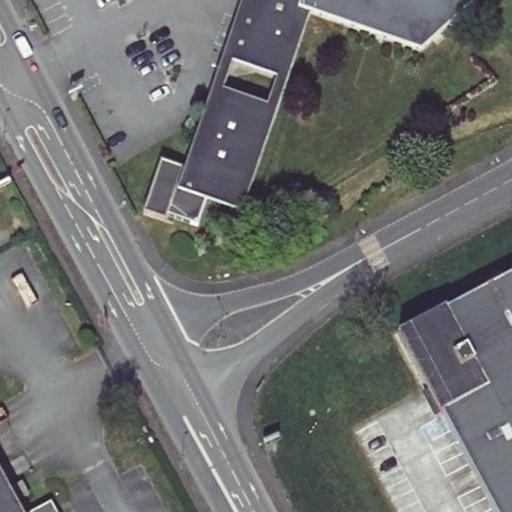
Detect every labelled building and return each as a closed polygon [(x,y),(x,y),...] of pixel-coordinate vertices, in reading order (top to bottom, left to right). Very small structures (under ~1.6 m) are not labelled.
[(233,56),(251,0),(240,0),(208,97),(186,163),(196,166),(218,98),(263,112),(234,200),(209,192),(204,204),(240,216),(309,13),(298,9),(276,71),(233,56)] [(251,0),(233,56),(276,71),(298,9),(309,13),(420,50),(474,0),(251,0)] [(196,166),(186,163),(183,172),(159,162),(142,212),(171,223),(172,218),(197,226),(204,204),(209,192),(234,200),(263,112),(218,98),(196,166)] [(490,511),(511,511),(511,274),(396,337),(422,386),(418,388),(430,412),(435,410),(490,511)] [(0,511),(54,511),(50,503),(33,511),(19,511),(0,477),(0,511)]
